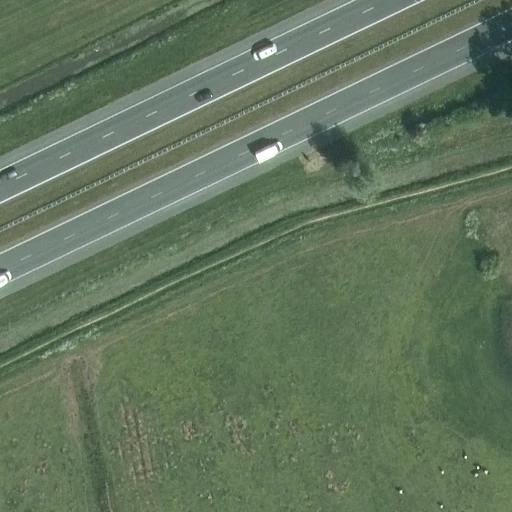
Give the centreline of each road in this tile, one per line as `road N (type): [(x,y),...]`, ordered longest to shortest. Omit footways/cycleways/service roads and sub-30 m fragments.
road 1 (motorway): [(0,270),(511,25)]
road 2 (motorway): [(392,0),(0,187)]
